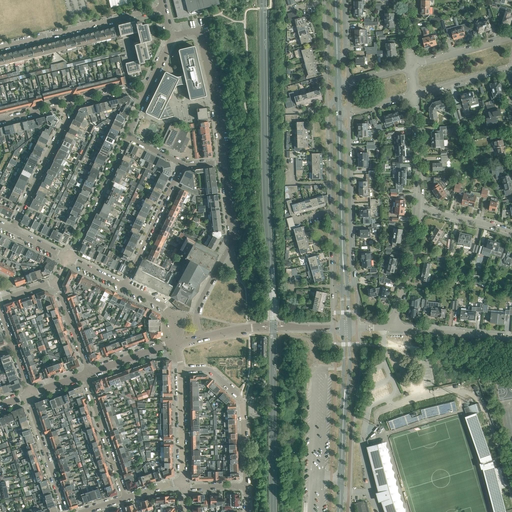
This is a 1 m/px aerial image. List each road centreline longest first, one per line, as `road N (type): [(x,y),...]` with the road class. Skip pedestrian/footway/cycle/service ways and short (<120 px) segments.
road 1 (residential): [(199,337),(198,303),(231,242),(222,161)]
road 2 (secondary): [(339,511),(345,327)]
road 3 (residential): [(345,289),(355,282),(347,135),(339,127)]
road 4 (residential): [(0,47),(162,7)]
road 5 (secondary): [(345,289),(339,127)]
road 6 (residential): [(222,161),(199,33),(169,36)]
road 7 (residential): [(245,486),(241,401),(209,369),(180,370)]
road 8 (residential): [(199,337),(264,326),(345,327)]
road 9 (residential): [(11,229),(66,121),(63,105)]
road 10 (residential): [(67,257),(125,136)]
road 11 (residential): [(124,285),(181,164)]
road 12 (residential): [(125,498),(84,374)]
road 13 (residential): [(421,207),(391,327)]
road 14 (residential): [(65,511),(29,394)]
road 15 (residential): [(511,338),(391,327)]
